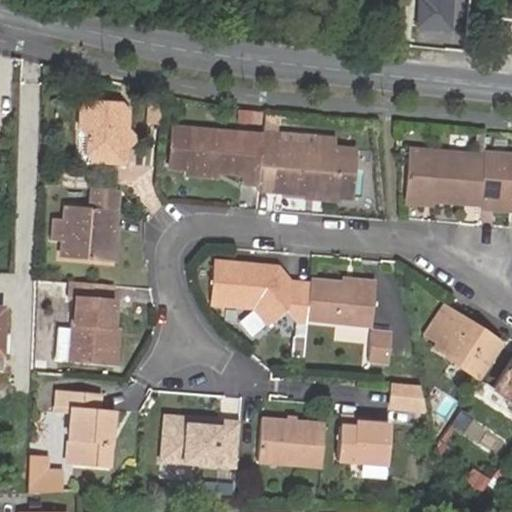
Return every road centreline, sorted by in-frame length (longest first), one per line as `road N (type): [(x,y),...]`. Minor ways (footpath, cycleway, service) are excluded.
road 1 (residential): [(0,9),(227,56),(511,88)]
road 2 (residential): [(189,345),(174,256),(193,228),(216,224),(430,248),(511,301)]
